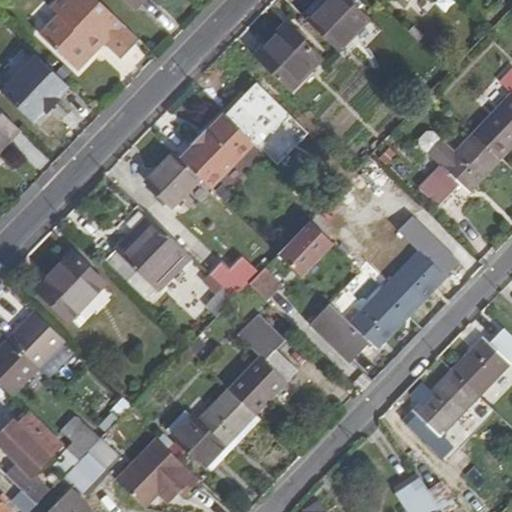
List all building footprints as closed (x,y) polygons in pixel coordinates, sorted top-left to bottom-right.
[(121,60),(140,41),(97,0),(63,0),(52,12),(59,19),(42,36),(79,71),(98,53),(92,46),(99,39),(105,45),(121,60)] [(121,0),(132,10),(142,0),(121,0)] [(348,0),(333,0),(310,24),(339,52),(369,21),(348,0)] [(287,27),(256,59),(291,92),(321,60),(287,27)] [(98,53),(105,45),(99,39),(92,46),(98,53)] [(70,87),(38,55),(3,91),(35,123),(47,111),(48,113),(61,100),(59,98),(70,87)] [(511,94),(511,96),(476,135),(501,160),(511,148),(511,80),(505,88),(511,94)] [(258,85),(226,116),(254,143),(258,147),(289,115),(258,85)] [(0,109),(0,144),(17,126),(0,109)] [(194,146),(181,159),(210,187),(211,189),(254,143),(226,116),(225,115),(210,131),(208,129),(192,145),(194,146)] [(0,153),(22,131),(17,126),(0,144),(0,153)] [(420,150),(427,157),(440,145),(432,138),(426,135),(419,143),(420,150)] [(469,194),(501,160),(476,135),(454,159),(440,145),(427,157),(441,169),(431,177),(434,180),(424,190),(441,206),(460,186),(469,194)] [(179,219),(210,187),(181,159),(175,154),(145,186),(179,219)] [(153,219),(109,264),(148,302),(192,257),(153,219)] [(332,244),(310,223),(278,256),(301,277),(332,244)] [(421,253),(383,293),(408,318),(446,277),(424,257),(434,247),(417,230),(408,240),(421,253)] [(216,311),(257,268),(240,253),(228,266),(221,259),(202,279),(216,293),(207,303),(216,311)] [(73,254),(42,286),(74,317),(105,285),(73,254)] [(281,286),(265,270),(250,286),(266,302),(281,286)] [(363,270),(343,288),(358,305),(379,287),(363,270)] [(70,322),(74,317),(42,286),(38,290),(70,322)] [(408,318),(383,293),(351,327),(330,306),(310,326),(350,365),(370,344),(377,351),(408,318)] [(5,334),(36,363),(61,337),(31,307),(5,334)] [(231,390),(257,416),(299,371),(277,350),(288,339),(260,314),(240,336),(263,357),(231,390)] [(5,334),(0,339),(0,383),(9,392),(36,363),(5,334)] [(488,340),(456,373),(481,397),(511,364),(511,343),(505,337),(495,346),(488,340)] [(442,437),(481,397),(456,373),(408,423),(453,467),(463,458),(442,437)] [(207,471),(257,416),(231,390),(200,424),(188,412),(166,434),(207,471)] [(32,414),(0,447),(0,469),(25,494),(39,507),(51,494),(35,477),(65,446),(32,414)] [(212,475),(262,421),(257,416),(207,471),(212,475)] [(90,453),(90,454),(108,473),(123,459),(103,440),(90,453)] [(158,441),(118,482),(146,510),(160,496),(167,503),(174,496),(177,499),(181,495),(185,499),(201,482),(158,441)] [(55,467),(67,478),(84,460),(73,450),(71,451),(55,467)] [(67,478),(86,497),(108,473),(90,454),(84,460),(67,478)] [(86,497),(67,478),(51,494),(39,507),(34,511),(76,511),(88,505),(86,497)] [(404,494),(414,511),(440,511),(443,510),(424,481),(404,494)] [(17,502),(26,511),(34,511),(39,507),(25,494),(17,502)] [(174,496),(167,503),(170,506),(177,499),(174,496)] [(0,511),(9,511),(0,502),(0,511)] [(327,511),(320,502),(305,510),(305,511),(327,511)]
